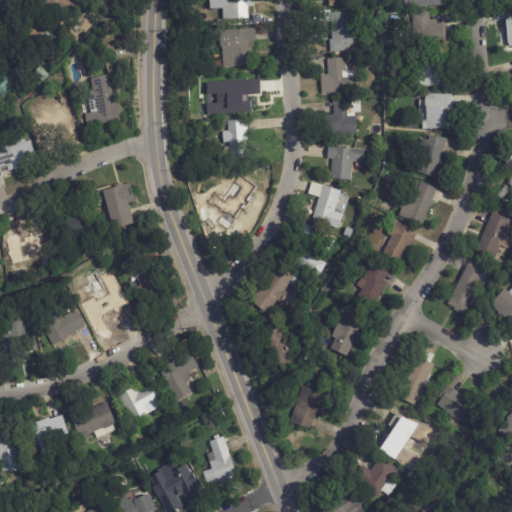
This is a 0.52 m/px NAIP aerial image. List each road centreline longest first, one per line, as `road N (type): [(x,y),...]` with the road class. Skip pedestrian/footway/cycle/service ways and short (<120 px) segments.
road 1 (residential): [(475,0),(485,118),(469,190),(438,263),(373,362),(347,436),(282,490),(237,511)]
road 2 (residential): [(283,0),(290,165),(277,211),(242,268),(203,304),(53,385),(0,391)]
road 3 (tertiary): [(292,511),(165,197),(151,85),(155,0)]
road 4 (residential): [(154,142),(94,156),(0,204)]
